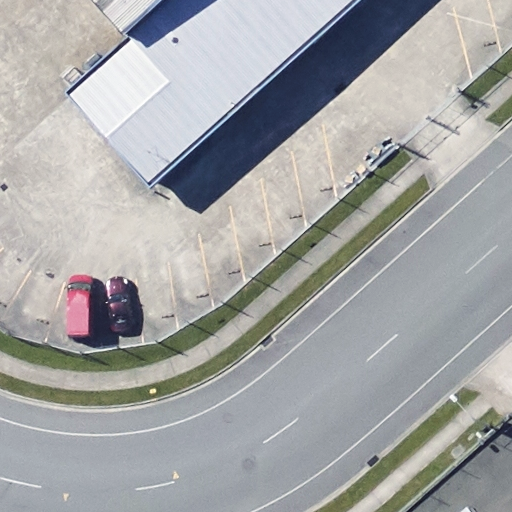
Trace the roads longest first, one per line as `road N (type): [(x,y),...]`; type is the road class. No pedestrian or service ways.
road 1 (unclassified): [(511,234),(292,427),(228,466),(159,487)]
road 2 (unclassified): [(159,487),(98,494),(0,479)]
